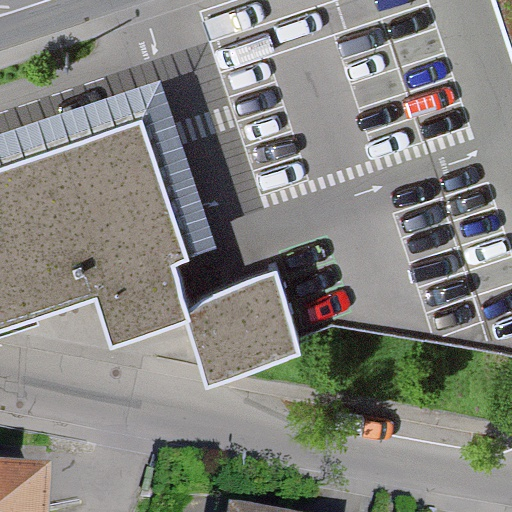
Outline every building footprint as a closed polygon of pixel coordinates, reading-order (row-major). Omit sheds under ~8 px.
[(511,0),(500,0),(511,35),(511,0)] [(0,146),(141,100),(188,242),(214,233),(159,67),(0,119),(0,146)] [(141,100),(0,146),(0,303),(95,272),(110,317),(183,292),(188,291),(173,247),(188,242),(141,100)] [(188,291),(183,292),(207,363),(299,332),(276,262),(188,291)] [(35,511),(36,493),(0,491),(0,511),(35,511)]
